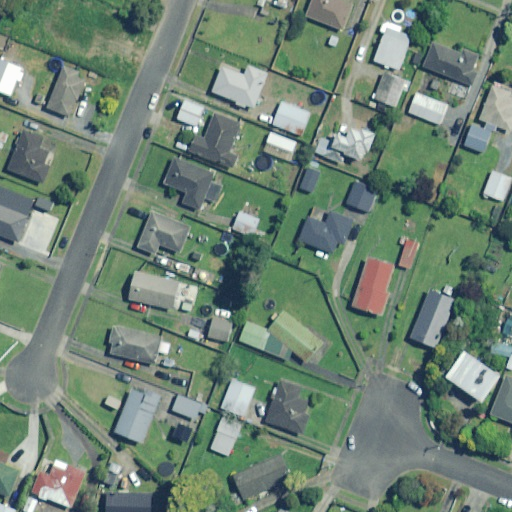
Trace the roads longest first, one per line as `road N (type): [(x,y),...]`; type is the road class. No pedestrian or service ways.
road 1 (residential): [(29,380),(181,0)]
road 2 (residential): [(375,434),(511,488)]
